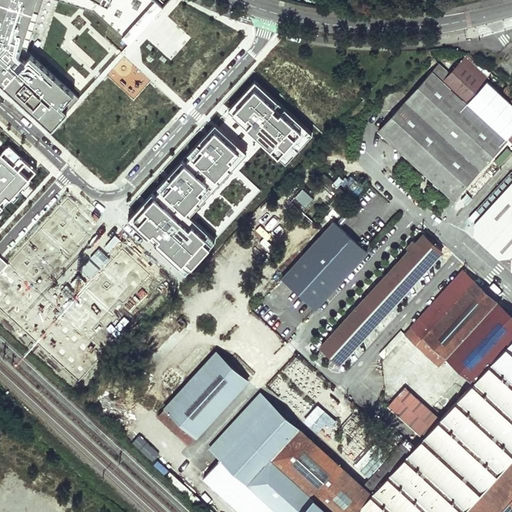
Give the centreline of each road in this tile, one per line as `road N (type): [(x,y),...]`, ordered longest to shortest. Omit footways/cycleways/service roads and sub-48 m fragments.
road 1 (residential): [(70,173),(102,197),(128,190),(252,55),(274,13)]
road 2 (tertiary): [(491,13),(384,28),(274,13)]
